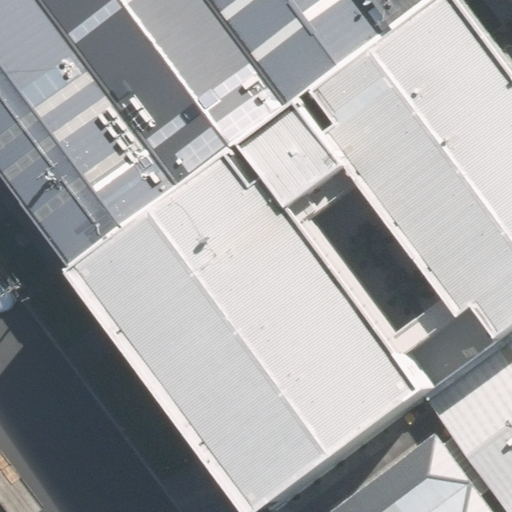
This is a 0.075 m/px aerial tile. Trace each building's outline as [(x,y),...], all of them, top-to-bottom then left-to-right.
[(0,0),(0,138),(82,251),(255,126),(405,10),(396,0),(0,0)] [(511,327),(511,49),(476,0),(418,0),(405,10),(255,126),(303,192),(363,149),(470,297),(480,289),(510,329),(511,327)] [(396,0),(405,10),(418,0),(396,0)] [(255,126),(82,251),(269,502),(429,387),(439,380),(303,192),(255,126)] [(439,380),(429,387),(511,501),(511,327),(510,329),(439,380)] [(505,511),(439,423),(336,499),(346,511),(505,511)]
